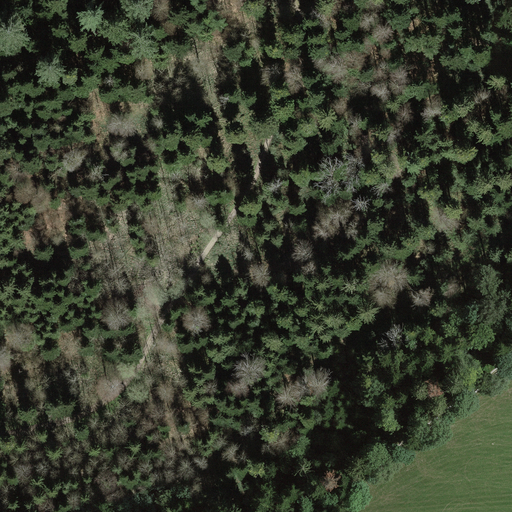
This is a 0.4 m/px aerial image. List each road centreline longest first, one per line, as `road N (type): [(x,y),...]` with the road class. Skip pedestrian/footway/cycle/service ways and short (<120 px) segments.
road 1 (track): [(0,436),(95,419),(122,399),(262,163),(300,68),(306,24),(291,0)]
road 2 (track): [(272,407),(342,323),(511,232)]
road 3 (track): [(0,60),(52,57),(169,0)]
